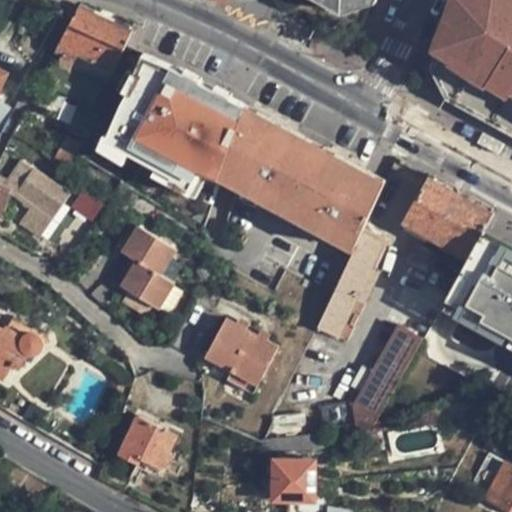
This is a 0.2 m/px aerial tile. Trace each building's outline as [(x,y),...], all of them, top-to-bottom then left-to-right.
[(321,0),(324,2),(346,12),(375,2),(376,0),(321,0)] [(511,58),(511,0),(450,0),(444,16),(511,58)] [(114,68),(131,30),(78,8),(56,49),(73,56),(76,51),(114,68)] [(485,119),(511,70),(511,58),(444,16),(435,36),(430,52),(428,63),(443,96),(485,119)] [(511,70),(485,119),(511,133),(511,70)] [(206,109),(160,84),(141,121),(168,136),(157,156),(177,166),(206,109)] [(283,164),(300,132),(246,104),(218,174),(264,199),(276,177),(270,172),(273,166),(275,167),(278,162),(283,164)] [(87,129),(80,144),(76,153),(109,172),(111,173),(123,151),(87,129)] [(323,145),(300,132),(283,164),(278,162),(275,167),(273,166),(270,172),(276,177),(264,199),(287,212),(299,189),(326,203),(332,190),(320,184),(318,188),(304,180),(323,145)] [(65,171),(76,153),(80,144),(66,136),(52,162),(65,171)] [(287,212),(354,248),(363,228),(386,178),(323,145),(304,180),(318,188),(320,184),(332,190),(326,203),(299,189),(287,212)] [(123,151),(111,173),(118,177),(131,157),(123,151)] [(18,188),(27,195),(35,201),(31,207),(27,213),(48,227),(70,192),(22,158),(12,172),(23,181),(18,188)] [(119,178),(118,177),(111,173),(109,172),(101,186),(110,191),(119,178)] [(482,236),(494,211),(431,174),(404,220),(468,257),(482,236)] [(0,213),(3,214),(9,188),(0,183),(0,213)] [(74,202),(84,210),(94,196),(83,189),(74,202)] [(23,202),(31,207),(35,201),(27,195),(23,202)] [(94,196),(84,210),(72,230),(82,237),(104,203),(94,196)] [(120,246),(134,255),(156,268),(171,244),(135,221),(120,246)] [(383,238),(363,228),(354,248),(319,324),(346,336),(376,272),(369,269),(383,238)] [(511,252),(482,236),(442,310),(511,346),(511,252)] [(436,255),(417,244),(409,261),(413,263),(408,272),(422,280),(436,255)] [(156,305),(171,277),(156,268),(134,255),(119,282),(156,305)] [(181,283),(171,277),(156,305),(164,310),(181,283)] [(206,354),(231,368),(252,330),(226,316),(206,354)] [(354,405),(358,425),(376,421),(422,338),(400,324),(354,405)] [(2,328),(0,326),(0,374),(2,375),(11,362),(17,365),(27,350),(32,351),(36,350),(39,348),(42,341),(41,338),(38,335),(35,334),(30,334),(25,336),(6,326),(2,328)] [(278,344),(252,330),(231,368),(226,377),(252,391),(278,344)] [(176,435),(137,416),(119,453),(138,462),(142,455),(166,466),(172,455),(168,452),(176,435)] [(288,422),(276,417),(266,437),(271,437),(305,435),(305,422),(288,422)] [(324,433),(305,435),(271,437),(272,450),(323,446),(324,433)] [(315,458),(273,457),(272,498),(287,499),(287,510),(323,510),(323,499),(314,498),(315,458)] [(511,511),(511,464),(505,461),(485,498),(511,511)]
